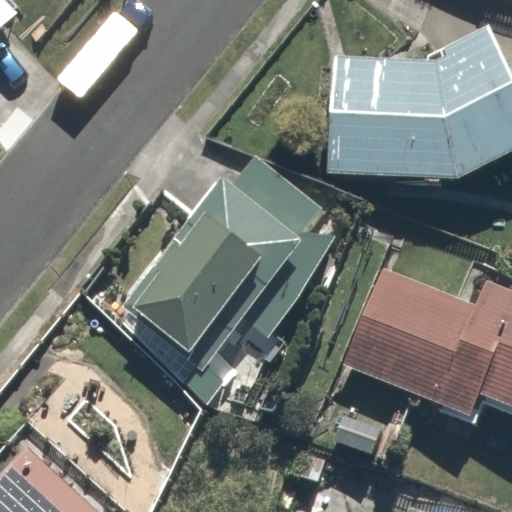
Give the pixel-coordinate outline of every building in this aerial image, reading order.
[(5,0),(0,0),(0,52),(29,28),(5,0)] [(426,62),(333,66),(329,179),(455,183),(511,158),(511,69),(495,31),(426,62)] [(330,209),(260,158),(136,326),(205,377),(330,209)] [(381,272),(338,373),(483,435),(492,414),(511,422),(511,287),(494,280),(479,314),(381,272)] [(403,423),(354,400),(335,442),(384,465),(403,423)] [(0,511),(97,511),(37,451),(0,487),(0,511)]
